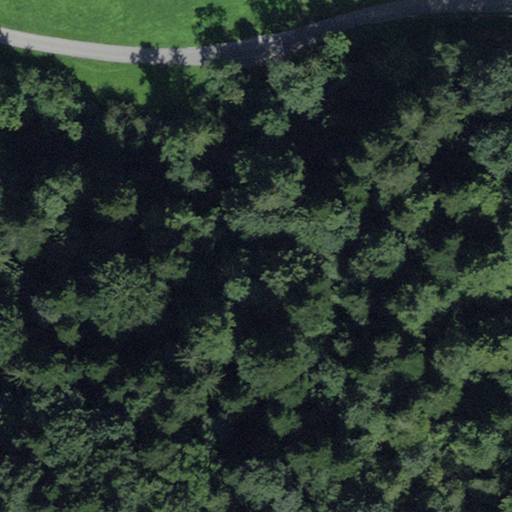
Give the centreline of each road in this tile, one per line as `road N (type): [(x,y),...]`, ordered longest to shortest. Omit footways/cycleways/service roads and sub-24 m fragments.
road 1 (track): [(511,241),(414,250),(142,350),(129,511)]
road 2 (residential): [(511,3),(394,8),(218,57),(0,36)]
